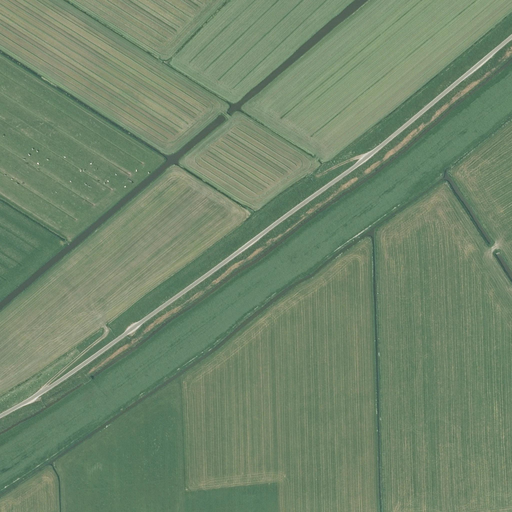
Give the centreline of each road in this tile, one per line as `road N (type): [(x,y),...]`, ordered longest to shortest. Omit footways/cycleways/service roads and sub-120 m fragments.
road 1 (unclassified): [(0,416),(343,174),(511,36)]
road 2 (track): [(81,295),(106,333),(35,396)]
